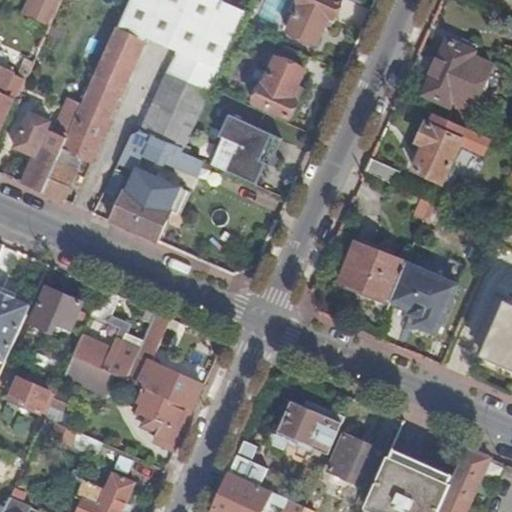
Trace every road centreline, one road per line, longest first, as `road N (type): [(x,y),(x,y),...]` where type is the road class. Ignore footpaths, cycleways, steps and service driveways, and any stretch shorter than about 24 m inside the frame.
road 1 (residential): [(266,325),(413,0)]
road 2 (tertiary): [(0,208),(266,325)]
road 3 (tertiary): [(266,325),(511,432)]
road 4 (residential): [(182,511),(266,325)]
